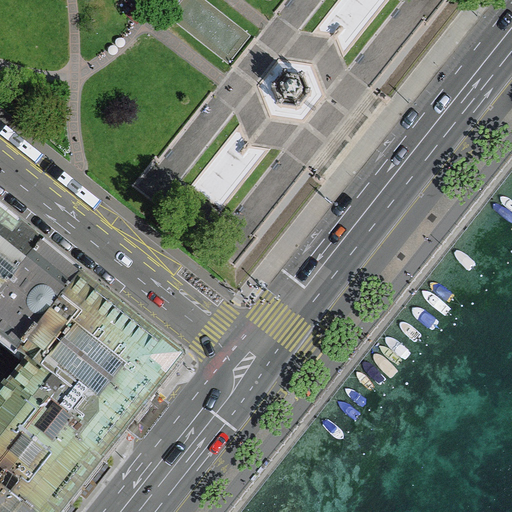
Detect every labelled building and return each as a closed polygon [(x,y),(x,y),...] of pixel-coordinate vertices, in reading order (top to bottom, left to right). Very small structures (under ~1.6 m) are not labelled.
[(283,66),(267,87),(274,113),(303,118),(321,97),(312,71),(283,66)] [(0,216),(0,304),(43,250),(0,216)] [(62,264),(43,250),(0,304),(0,342),(19,357),(81,280),(62,264)] [(183,361),(81,280),(19,357),(28,365),(7,390),(101,465),(148,405),(183,361)] [(63,511),(76,496),(101,465),(7,390),(0,399),(0,491),(26,511),(63,511)] [(26,511),(0,491),(0,511),(26,511)]
